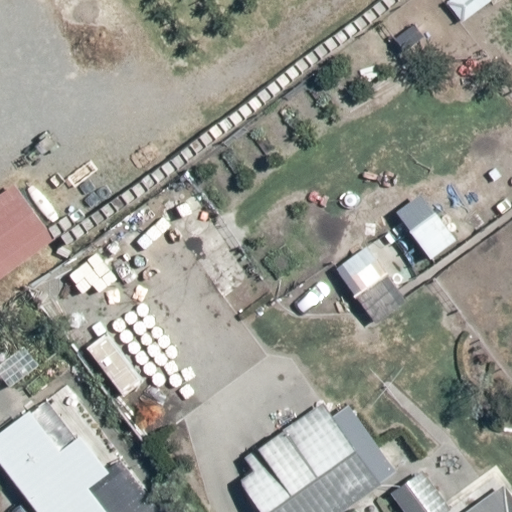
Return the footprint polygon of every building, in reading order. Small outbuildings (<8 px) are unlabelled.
[(0,275),(51,238),(11,183),(0,190),(0,275)] [(422,189),(392,209),(431,267),(461,247),(422,189)] [(406,298),(363,238),(329,263),(373,322),(406,298)] [(64,381),(0,429),(0,462),(37,511),(161,511),(64,381)] [(352,409),(339,390),(256,446),(267,463),(240,481),(260,511),(338,511),(382,483),(401,511),(443,511),(449,509),(402,438),(381,452),(352,409)] [(511,511),(511,490),(504,480),(459,511),(511,511)]
